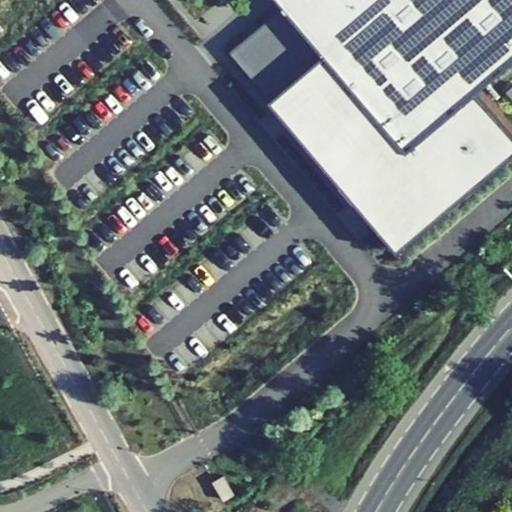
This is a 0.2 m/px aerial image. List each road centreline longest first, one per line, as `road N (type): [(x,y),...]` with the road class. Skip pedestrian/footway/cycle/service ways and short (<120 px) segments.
road 1 (unclassified): [(144,511),(0,256)]
road 2 (tertiary): [(511,326),(435,418),(374,511)]
